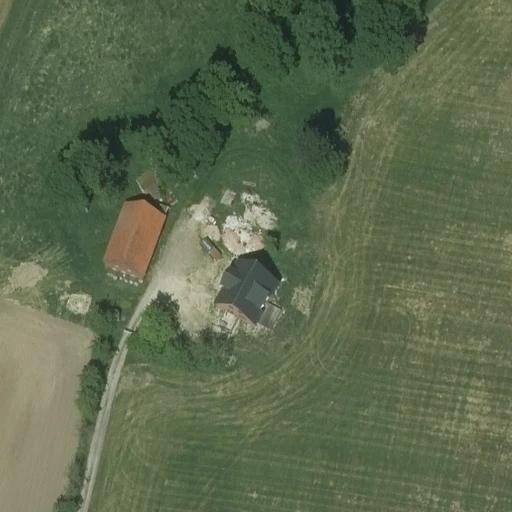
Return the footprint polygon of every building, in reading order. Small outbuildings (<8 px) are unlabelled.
[(252,80),(222,110),(231,120),(261,89),(252,80)] [(188,178),(178,159),(168,164),(179,183),(188,178)] [(167,164),(135,183),(139,189),(149,208),(161,200),(160,200),(181,188),(167,164)] [(139,189),(131,194),(143,212),(149,208),(139,189)] [(165,223),(127,210),(105,270),(142,283),(165,223)] [(251,225),(231,216),(222,234),(241,244),(251,225)] [(275,290),(239,272),(219,310),(254,329),(275,290)] [(117,316),(115,315),(113,315),(112,316),(110,317),(109,319),(108,321),(109,324),(111,325),(113,326),(114,326),(116,326),(117,325),(119,324),(120,321),(119,319),(118,317),(117,316)]
